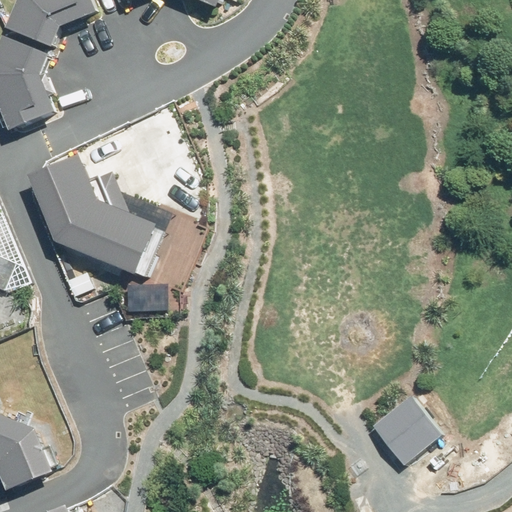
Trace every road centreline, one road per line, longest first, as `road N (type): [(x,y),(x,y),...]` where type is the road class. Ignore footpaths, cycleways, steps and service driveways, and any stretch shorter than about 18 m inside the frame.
road 1 (residential): [(0,157),(100,422),(99,459),(79,481),(4,511)]
road 2 (residential): [(265,0),(257,17),(188,59),(0,151)]
